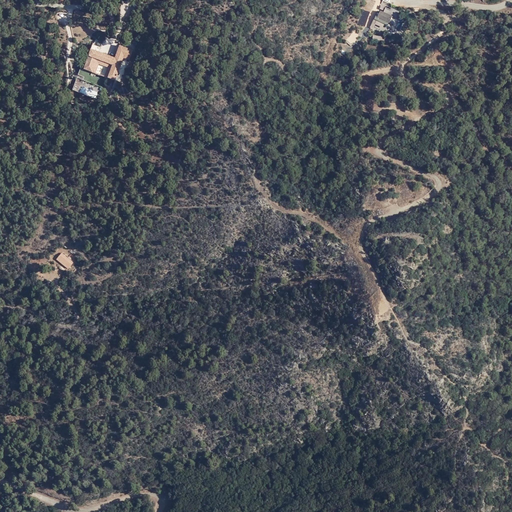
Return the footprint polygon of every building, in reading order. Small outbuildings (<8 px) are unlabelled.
[(134,5),(131,14),(136,16),(140,7),(134,5)] [(377,18),(394,26),(398,19),(390,15),(392,11),(386,8),(384,13),(380,11),(377,18)] [(347,40),(352,44),(359,34),(354,31),(347,40)] [(123,57),(129,59),(132,50),(118,46),(114,58),(98,52),(100,47),(92,44),(83,69),(90,72),(95,59),(111,65),(107,78),(114,81),(123,57)] [(95,59),(90,72),(95,73),(98,65),(106,68),(104,77),(107,78),(111,65),(95,59)] [(74,259),(63,250),(57,256),(69,266),(74,259)]
